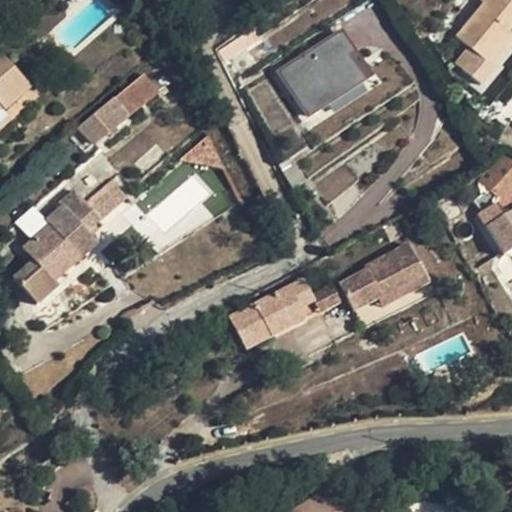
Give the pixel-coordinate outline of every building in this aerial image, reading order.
[(511,34),(508,32),(511,27),(511,0),(480,0),(480,1),(484,5),(457,38),(492,67),(511,42),(511,34)] [(261,37),(253,27),(241,36),(242,38),(248,48),(261,37)] [(342,32),(280,72),(308,118),(364,81),(348,56),(354,52),(342,32)] [(242,38),(218,54),(224,65),(248,48),(242,38)] [(0,105),(2,108),(4,111),(31,88),(0,52),(0,105)] [(165,84),(177,75),(173,67),(150,81),(145,74),(115,99),(114,99),(80,127),(94,144),(158,90),(162,95),(169,88),(165,84)] [(226,171),(208,136),(178,162),(226,171)] [(511,162),(503,156),(481,183),(486,193),(474,199),(481,212),(477,214),(504,258),(511,253),(511,162)] [(88,193),(98,215),(127,201),(118,180),(88,193)] [(82,250),(94,240),(87,232),(101,221),(74,190),(59,203),(62,207),(46,221),(50,226),(23,249),(34,262),(15,278),(39,305),(59,288),(55,283),(87,255),(82,250)] [(82,250),(87,255),(98,245),(94,240),(82,250)] [(429,285),(409,246),(366,268),(368,272),(340,286),(346,300),(353,313),(378,300),(382,298),(386,307),(429,285)] [(301,309),(314,302),(311,296),(303,281),(229,318),(246,351),(306,320),(301,309)] [(337,282),(311,296),(314,302),(320,313),(346,300),(340,286),(337,282)] [(386,307),(382,298),(378,300),(382,309),(386,307)] [(332,511),(322,495),(293,511),(332,511)]
